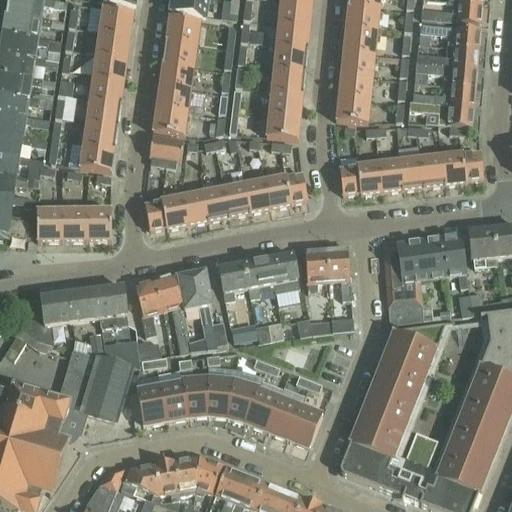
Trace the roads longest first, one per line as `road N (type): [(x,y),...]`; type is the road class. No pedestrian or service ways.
road 1 (residential): [(314,483),(226,445),(187,442),(94,463),(58,511)]
road 2 (residential): [(133,265),(132,185),(152,0)]
road 3 (residential): [(314,483),(368,340),(361,227)]
road 4 (residential): [(329,229),(320,121),(332,0)]
road 5 (unclassified): [(511,6),(500,140),(507,209)]
road 6 (unclassified): [(133,265),(329,229)]
road 7 (residential): [(361,227),(507,209)]
road 8 (unclassified): [(0,284),(133,265)]
